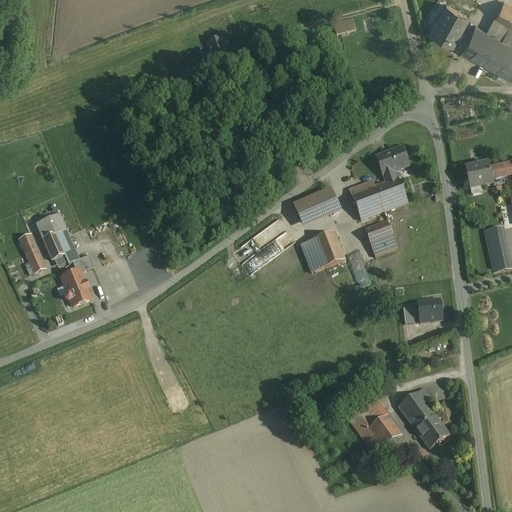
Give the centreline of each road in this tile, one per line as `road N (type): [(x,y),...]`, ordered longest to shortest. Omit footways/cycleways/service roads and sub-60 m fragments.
road 1 (unclassified): [(0,364),(140,304),(425,102)]
road 2 (unclassified): [(425,102),(445,180),(488,511)]
road 3 (track): [(403,2),(241,50)]
road 4 (track): [(304,185),(241,50)]
